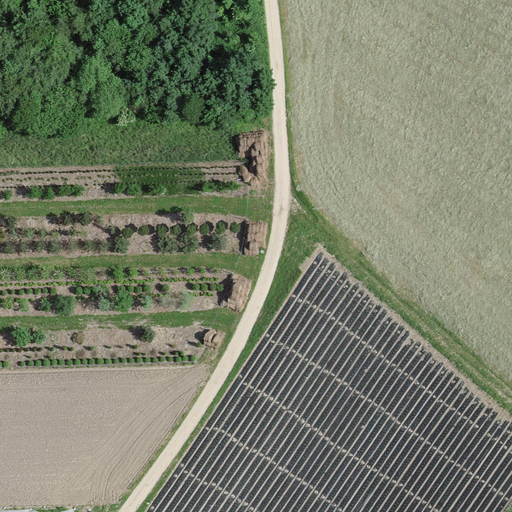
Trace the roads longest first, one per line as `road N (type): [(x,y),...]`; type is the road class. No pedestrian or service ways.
road 1 (track): [(126,511),(225,371),(271,259),(282,199),(269,0)]
road 2 (track): [(282,199),(511,400)]
